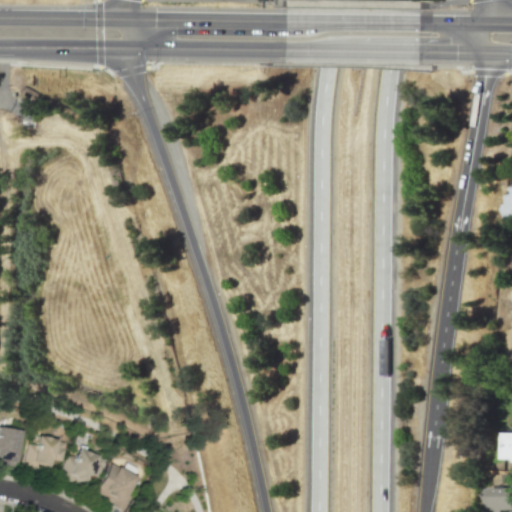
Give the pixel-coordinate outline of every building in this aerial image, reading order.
[(17,430),(0,426),(0,462),(11,464),(17,430)] [(511,431),(502,432),(502,461),(511,460),(511,431)] [(24,443),(19,465),(47,471),(50,460),(56,461),(60,441),(33,435),(31,444),(24,443)] [(100,456),(73,449),(71,457),(62,454),(55,478),(79,484),(82,474),(94,477),(100,456)] [(91,495),(121,508),(126,496),(123,494),(132,475),(105,463),(91,495)] [(511,487),(487,488),(487,511),(503,511),(503,509),(511,508),(511,487)]
